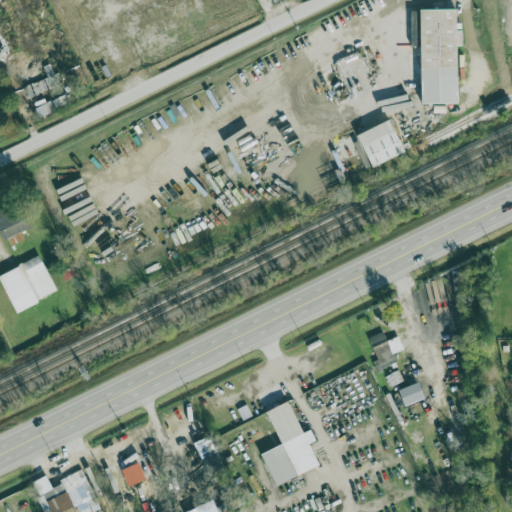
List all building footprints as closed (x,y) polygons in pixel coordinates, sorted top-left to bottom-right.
[(423,103),(461,103),(460,67),(466,67),(466,55),(461,55),(461,8),(423,9),(423,103)] [(372,84),(357,52),(335,63),(350,95),(372,84)] [(358,135),(362,142),(361,142),(373,167),(407,152),(393,119),(358,135)] [(30,228),(19,204),(0,212),(0,231),(3,240),(30,228)] [(57,293),(41,256),(0,274),(16,311),(57,293)] [(376,371),(397,365),(386,332),(369,337),(376,360),(373,361),(376,371)] [(277,485),(321,466),(311,443),(317,440),(312,429),(304,433),(291,401),(268,411),(282,445),(263,453),(277,485)] [(38,497),(44,511),(63,511),(77,506),(79,511),(97,503),(83,471),(52,484),(49,476),(34,482),(40,497),(38,497)]
